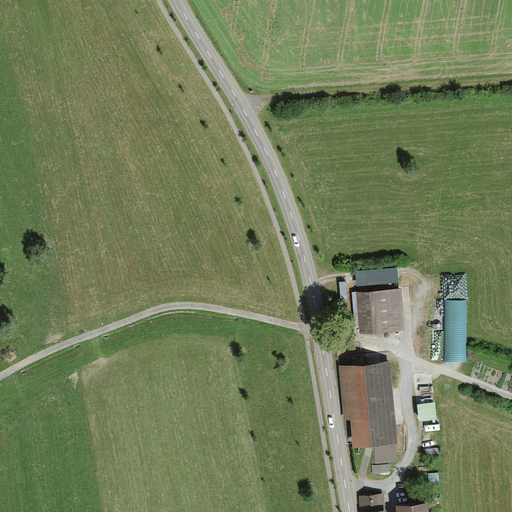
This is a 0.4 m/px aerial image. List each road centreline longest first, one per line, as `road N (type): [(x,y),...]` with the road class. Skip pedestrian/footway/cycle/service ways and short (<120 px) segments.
road 1 (tertiary): [(349,511),(320,329),(275,170),(178,0)]
road 2 (track): [(0,373),(183,303),(320,329),(511,397)]
road 3 (track): [(511,77),(243,104)]
road 4 (unknown): [(405,359),(407,456),(391,478),(346,489)]
